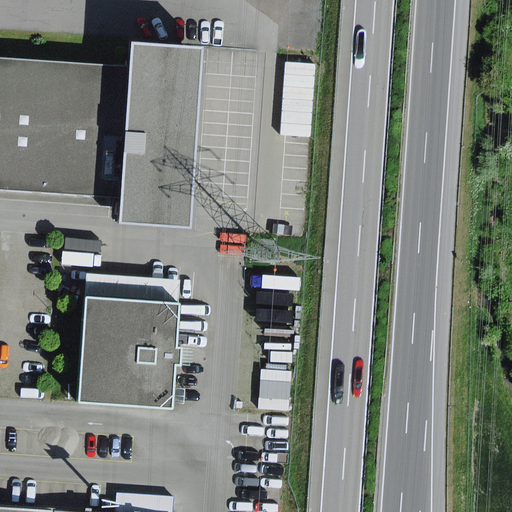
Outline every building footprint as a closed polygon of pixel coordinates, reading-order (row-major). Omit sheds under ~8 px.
[(207,48),(135,43),(133,69),(123,223),(195,228),(207,48)] [(0,191),(124,200),(133,69),(0,59),(0,191)] [(285,60),(284,135),(314,135),(315,60),(285,60)] [(90,275),(88,298),(182,304),(184,281),(90,275)] [(88,298),(81,404),(175,411),(178,366),(183,367),(184,349),(179,349),(182,304),(88,298)]
